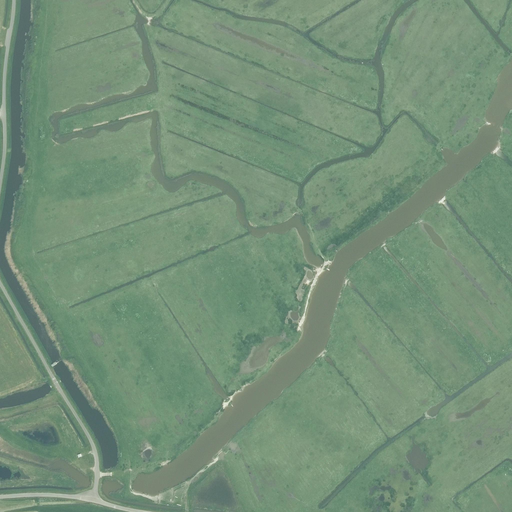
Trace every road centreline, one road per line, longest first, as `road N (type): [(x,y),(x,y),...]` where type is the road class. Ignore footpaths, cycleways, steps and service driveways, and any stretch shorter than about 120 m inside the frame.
road 1 (unclassified): [(92,500),(91,441),(0,283)]
road 2 (unclassified): [(0,184),(13,0)]
